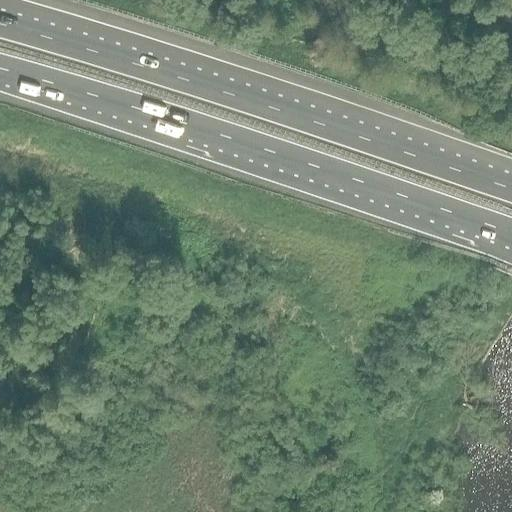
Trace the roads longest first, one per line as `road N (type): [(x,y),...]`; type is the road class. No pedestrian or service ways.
road 1 (motorway): [(0,70),(511,239)]
road 2 (motorway): [(511,187),(0,26)]
